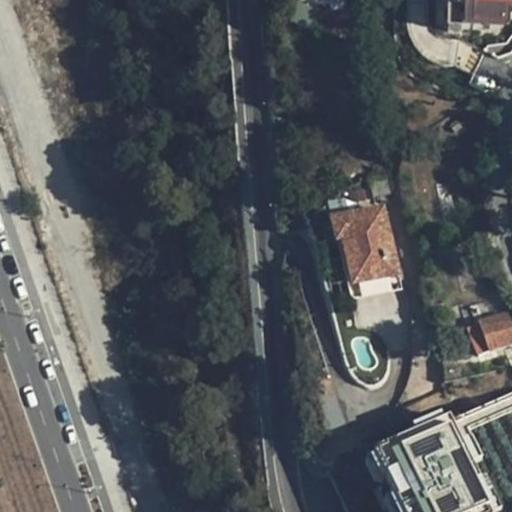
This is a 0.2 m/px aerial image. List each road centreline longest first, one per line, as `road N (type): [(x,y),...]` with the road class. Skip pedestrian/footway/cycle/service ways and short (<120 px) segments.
road 1 (residential): [(295,511),(282,456),(247,0)]
road 2 (secondary): [(74,511),(0,298)]
road 3 (residential): [(511,91),(502,213),(511,257)]
